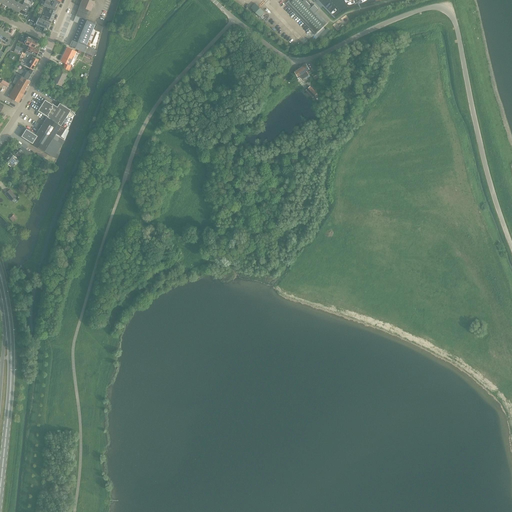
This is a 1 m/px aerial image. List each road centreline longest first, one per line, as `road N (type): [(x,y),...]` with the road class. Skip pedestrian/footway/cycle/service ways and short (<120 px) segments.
road 1 (unclassified): [(511,246),(456,25),(444,8),(391,20),(300,62),(235,18)]
road 2 (primary): [(0,488),(11,356),(0,275)]
road 3 (unclassified): [(123,181),(163,95),(235,18)]
